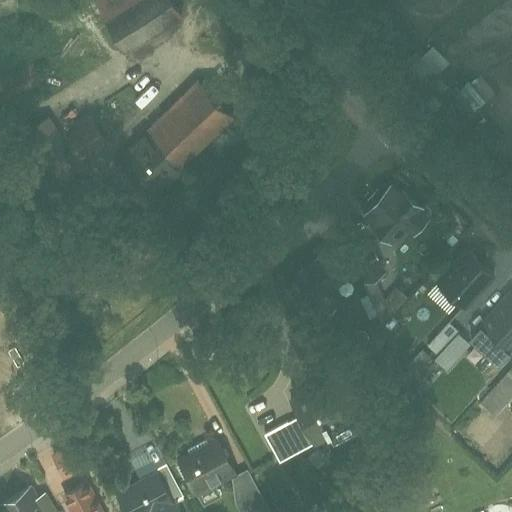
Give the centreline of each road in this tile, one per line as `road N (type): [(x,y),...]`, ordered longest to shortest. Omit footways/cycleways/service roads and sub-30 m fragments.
road 1 (residential): [(0,461),(54,430),(227,298),(397,130)]
road 2 (residential): [(397,130),(296,0)]
road 3 (residential): [(511,230),(397,130)]
